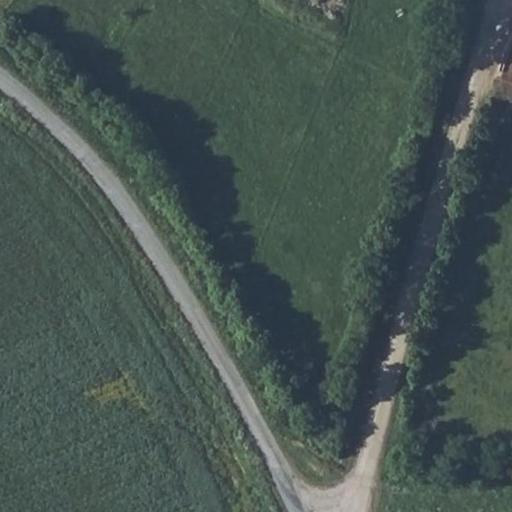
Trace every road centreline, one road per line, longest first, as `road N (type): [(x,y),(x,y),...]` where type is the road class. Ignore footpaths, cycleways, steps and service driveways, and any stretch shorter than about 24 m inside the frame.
road 1 (track): [(505,0),(354,511)]
road 2 (unclassified): [(0,79),(114,193),(188,304),(298,511)]
